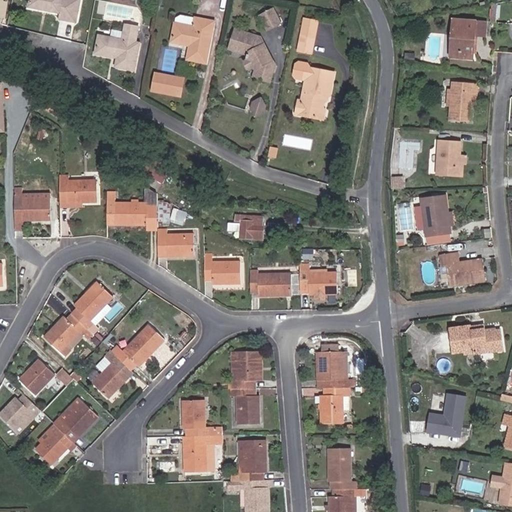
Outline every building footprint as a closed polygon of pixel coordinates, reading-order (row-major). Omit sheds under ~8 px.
[(76,22),(80,0),(32,0),(31,7),(61,13),(61,19),(76,22)] [(273,7),(260,15),(267,30),(281,23),(273,7)] [(177,17),(176,22),(194,25),(195,17),(181,14),(177,17)] [(190,45),(188,58),(208,62),(215,20),(195,17),(194,25),(176,22),(172,42),(190,45)] [(318,20),(304,17),(298,50),(312,53),(318,20)] [(456,21),(455,37),(457,38),(457,53),(475,54),(477,37),(480,37),(489,38),(490,24),(456,21)] [(139,26),(126,24),(125,32),(124,39),(112,37),(100,35),(96,53),(117,57),(115,66),(135,70),(141,42),(136,41),(139,26)] [(277,63),(262,36),(235,28),(229,48),(247,54),(247,59),(251,68),(255,69),(254,77),(272,82),(277,63)] [(124,39),(125,32),(113,30),(112,37),(124,39)] [(457,53),(457,38),(455,37),(453,58),(478,60),(480,37),(477,37),(475,54),(457,53)] [(308,63),(306,62),(298,61),(295,63),(293,73),(295,76),(306,78),(301,102),(302,106),(301,114),(321,118),(324,104),(323,101),(322,97),(323,92),(330,93),(333,71),(308,66),(308,64),(308,63)] [(181,95),(183,81),(154,77),(152,91),(181,95)] [(475,95),(478,95),(478,85),(454,83),(453,91),(452,99),(449,122),(471,124),(475,95)] [(267,114),(269,107),(264,99),(263,99),(262,105),(260,112),(258,117),(259,118),(267,114)] [(260,112),(262,105),(255,103),(253,109),(260,112)] [(438,139),(435,166),(459,168),(459,165),(460,155),(461,142),(438,139)] [(164,183),(172,169),(149,155),(142,167),(156,176),(155,177),(164,183)] [(459,165),(461,165),(467,165),(468,156),(460,155),(459,165)] [(459,165),(459,168),(435,166),(433,174),(461,177),(461,165),(459,165)] [(98,202),(97,180),(69,181),(69,176),(60,176),(61,203),(83,203),(98,202)] [(392,191),(406,190),(405,179),(392,179),(392,191)] [(158,230),(157,194),(146,186),(147,203),(147,224),(147,230),(158,230)] [(209,192),(199,186),(196,192),(206,197),(209,192)] [(51,220),(51,199),(23,199),(23,194),(22,188),(15,189),(15,217),(23,217),(23,221),(24,221),(51,220)] [(147,224),(147,203),(116,203),(116,192),(107,192),(107,225),(147,224)] [(445,196),(423,198),(427,237),(448,234),(447,226),(446,213),(445,196)] [(263,239),(264,217),(236,215),(236,221),(242,222),(241,224),(228,223),(227,230),(241,231),(240,238),(263,239)] [(24,231),(24,221),(23,221),(23,217),(15,217),(16,231),(24,231)] [(195,256),(194,234),(168,235),(168,229),(158,230),(159,257),(195,256)] [(405,233),(395,234),(396,244),(406,243),(405,233)] [(459,262),(458,252),(438,254),(439,265),(446,265),(448,286),(483,282),(481,260),(459,262)] [(241,284),(241,262),(212,262),(212,254),(205,254),(205,281),(213,281),(213,284),(241,284)] [(337,295),(337,272),(327,272),(308,273),(308,270),(308,265),(301,265),(301,295),(314,295),(314,300),(324,300),(324,295),(337,295)] [(299,294),(299,273),(292,273),(292,274),(259,275),(259,271),(251,271),(251,293),(259,293),(259,296),(292,296),(292,294),(299,294)] [(107,304),(114,297),(97,281),(74,306),(77,309),(72,314),(89,330),(94,324),(90,321),(107,304)] [(96,326),(112,309),(107,304),(90,321),(94,324),(89,330),(93,335),(94,335),(99,330),(96,326)] [(60,352),(79,332),(83,336),(89,330),(72,314),(66,320),(63,317),(44,337),(60,352)] [(139,367),(165,340),(149,325),(123,352),(117,346),(111,352),(130,370),(136,364),(139,367)] [(452,353),(466,351),(476,350),(476,354),(503,350),(500,333),(485,334),(485,331),(473,333),(472,328),(450,331),(452,353)] [(65,356),(83,336),(88,341),(93,335),(89,330),(83,336),(79,332),(60,352),(65,356)] [(348,379),(347,352),(338,352),(339,344),(322,344),(322,352),(319,352),(320,381),(324,380),(324,388),(350,388),(356,388),(356,379),(348,379)] [(109,399),(133,373),(130,370),(111,352),(106,358),(112,363),(103,372),(93,383),(109,399)] [(263,381),(262,352),(232,353),(233,381),(229,381),(230,389),(231,389),(256,389),(256,381),(263,381)] [(103,372),(112,363),(106,358),(97,367),(103,372)] [(36,395),(56,375),(39,359),(20,380),(36,395)] [(74,379),(63,369),(57,375),(68,386),(74,379)] [(350,410),(350,397),(350,396),(350,388),(324,388),(324,395),(320,395),(321,424),(344,424),(344,410),(350,410)] [(260,424),(259,396),(256,396),(256,389),(231,389),(231,396),(237,396),(238,424),(260,424)] [(467,396),(447,393),(444,414),(429,412),(426,432),(461,437),(467,396)] [(0,415),(15,430),(31,413),(36,417),(37,418),(43,413),(24,395),(18,400),(15,397),(0,413),(0,415)] [(511,398),(502,396),(501,402),(511,405),(511,398)] [(79,437),(99,417),(79,398),(55,424),(72,441),(77,436),(79,437)] [(206,427),(205,400),(183,400),(183,429),(186,429),(187,436),(223,435),(222,427),(206,427)] [(20,434),(36,417),(31,413),(15,430),(20,434)] [(511,417),(505,416),(502,427),(509,429),(504,446),(511,448),(511,417)] [(72,441),(55,424),(38,441),(42,444),(36,450),(52,465),(68,449),(72,452),(77,446),(72,441)] [(216,472),(215,445),(223,444),(223,435),(187,436),(187,446),(184,446),(185,473),(216,472)] [(267,473),(267,443),(257,443),(256,440),(239,441),(240,472),(232,472),(232,481),(237,481),(264,480),(264,473),(267,473)] [(352,481),(351,448),(329,449),(329,482),(331,482),(331,489),(333,489),(357,489),(357,481),(352,481)] [(511,464),(505,463),(502,479),(494,478),(492,488),(501,489),(498,505),(511,507),(511,464)] [(268,511),(268,487),(264,487),(264,480),(237,481),(237,489),(241,489),(245,489),(246,507),(245,511),(268,511)] [(427,496),(429,486),(421,485),(420,495),(427,496)] [(356,511),(356,497),(364,497),(364,489),(357,489),(333,489),(333,496),(329,496),(329,511),(356,511)]
